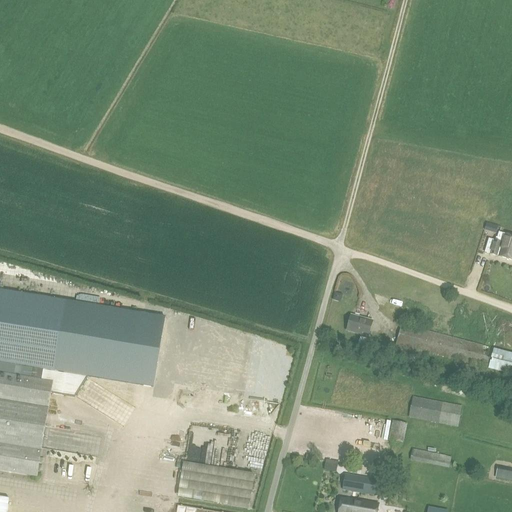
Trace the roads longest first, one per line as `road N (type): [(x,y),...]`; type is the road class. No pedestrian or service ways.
road 1 (track): [(0,128),(511,308)]
road 2 (unclassified): [(267,511),(405,0)]
